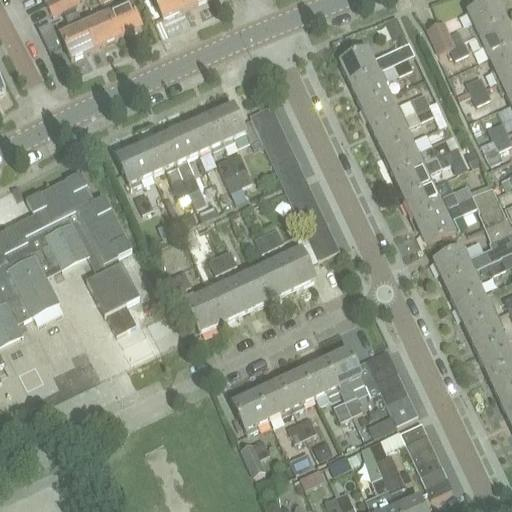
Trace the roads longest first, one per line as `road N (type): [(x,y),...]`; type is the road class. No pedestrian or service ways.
road 1 (residential): [(0,486),(389,292)]
road 2 (residential): [(389,292),(266,30)]
road 3 (residential): [(496,511),(389,292)]
road 4 (secondary): [(55,125),(266,30)]
road 5 (residential): [(55,125),(0,14)]
